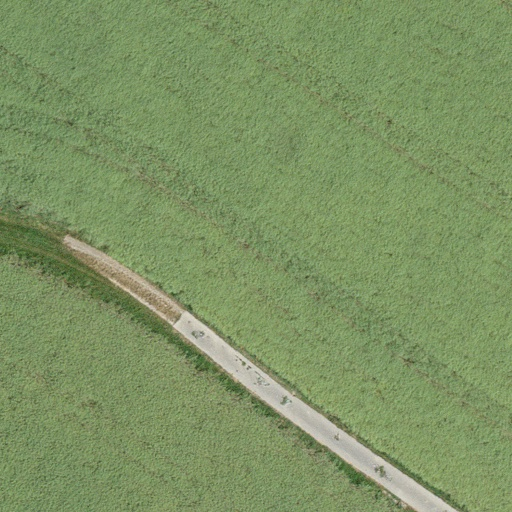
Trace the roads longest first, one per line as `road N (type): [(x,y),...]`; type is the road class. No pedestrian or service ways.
road 1 (track): [(477,511),(203,307)]
road 2 (track): [(0,207),(104,241),(203,307)]
